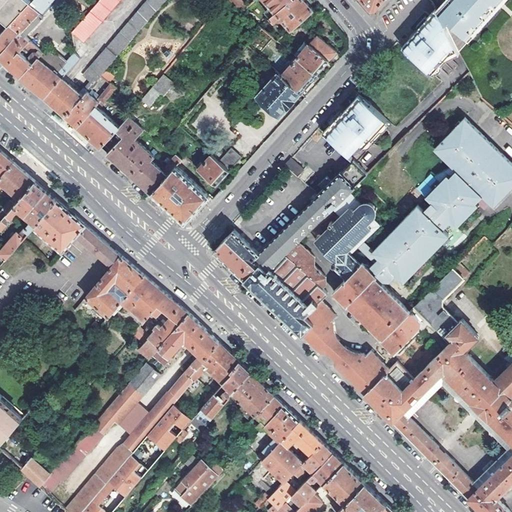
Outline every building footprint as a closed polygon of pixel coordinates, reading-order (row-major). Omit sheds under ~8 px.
[(0,0),(0,13),(6,19),(10,23),(29,0),(0,0)] [(29,0),(10,23),(20,31),(25,35),(45,12),(44,11),(54,0),(29,0)] [(99,0),(72,32),(83,42),(118,0),(99,0)] [(99,77),(165,0),(147,0),(89,69),(93,72),(99,77)] [(227,0),(242,12),(246,8),(247,7),(241,0),(227,0)] [(270,17),(289,0),(266,0),(271,5),(265,11),(270,17)] [(305,0),(289,0),(270,17),(274,21),(280,16),(291,29),(313,9),(305,0)] [(365,0),(372,8),(376,9),(383,0),(365,0)] [(402,46),(433,73),(456,49),(458,51),(474,34),(471,32),(491,10),(490,9),(495,3),(492,1),(493,0),(447,0),(437,11),(435,9),(402,46)] [(443,0),(435,9),(437,11),(447,0),(498,0),(495,3),(490,9),(491,10),(471,32),(474,34),(504,0),(443,0)] [(246,8),(242,12),(259,26),(263,22),(246,8)] [(0,54),(20,31),(10,23),(0,34),(0,54)] [(21,77),(44,52),(43,51),(25,35),(20,31),(0,54),(0,56),(10,66),(17,73),(21,77)] [(44,52),(21,77),(34,87),(46,97),(63,77),(80,57),(75,53),(68,61),(56,51),(65,41),(58,34),(43,51),(44,52)] [(298,57),(317,73),(338,50),(319,34),(310,44),(306,41),(294,54),(298,57)] [(282,75),(300,92),(317,73),(298,57),(282,75)] [(63,77),(46,97),(56,106),(66,115),(87,90),(99,77),(93,72),(84,83),(86,85),(80,92),(63,77)] [(161,73),(141,98),(150,106),(160,94),(162,97),(173,84),(161,73)] [(282,75),(279,73),(260,95),(280,114),(300,92),(282,75)] [(97,99),(100,102),(103,99),(105,101),(117,88),(111,82),(100,95),(97,99)] [(87,90),(66,115),(76,123),(78,125),(96,106),(100,102),(97,99),(100,95),(95,91),(92,95),(87,90)] [(345,109),(324,132),(353,158),(354,160),(389,121),(359,94),(345,109)] [(96,106),(78,125),(82,129),(101,146),(117,130),(120,127),(96,106)] [(55,115),(53,117),(61,123),(63,120),(56,114),(55,115)] [(129,116),(120,127),(117,130),(123,136),(108,152),(110,154),(120,163),(140,142),(136,139),(145,129),(129,116)] [(511,167),(460,121),(455,126),(454,125),(451,129),(452,130),(431,153),(449,169),(453,174),(447,180),(444,178),(438,185),(432,180),(423,190),(429,195),(423,202),(429,207),(422,215),(416,210),(375,255),(373,257),(380,263),(378,266),(373,272),(378,278),(377,280),(360,263),(359,264),(350,255),(358,247),(362,244),(382,222),(375,215),(378,212),(379,210),(380,207),(380,204),(379,201),(376,199),(373,197),(371,196),(368,196),(364,197),(362,199),(361,201),(350,190),(334,206),(342,213),(317,239),(336,259),(332,263),(343,273),(335,281),(339,284),(334,290),(347,303),(349,301),(384,335),(382,337),(395,350),(416,330),(419,333),(430,322),(414,306),(408,313),(381,286),(383,285),(392,286),(398,279),(406,286),(448,239),(442,234),(450,225),(456,231),(477,207),(475,205),(481,198),(492,208),(511,185),(511,167)] [(155,156),(140,142),(120,163),(136,178),(152,192),(178,166),(173,161),(163,170),(151,160),(155,156)] [(216,157),(229,170),(242,156),(232,147),(223,157),(220,153),(216,157)] [(0,176),(13,161),(0,149),(0,176)] [(217,183),(229,170),(216,157),(212,154),(199,168),(217,183)] [(187,157),(178,166),(152,192),(159,199),(168,207),(177,215),(186,222),(186,221),(209,196),(183,172),(193,162),(187,157)] [(291,157),(285,164),(297,176),(304,169),(291,157)] [(234,229),(215,249),(252,284),(303,332),(314,321),(306,313),(321,298),(327,291),(322,286),(287,253),(299,241),(334,206),(350,190),(367,173),(354,160),(353,158),(332,180),(327,176),(318,185),(322,189),(317,194),(318,196),(260,253),(234,229)] [(8,212),(35,180),(24,170),(13,161),(0,176),(0,181),(17,195),(12,202),(9,199),(2,207),(8,212)] [(453,174),(449,169),(432,180),(438,185),(444,178),(447,180),(453,174)] [(18,208),(26,214),(47,190),(44,188),(35,180),(8,212),(0,221),(0,228),(2,230),(13,216),(12,215),(18,208)] [(30,230),(33,226),(57,199),(47,190),(26,214),(33,220),(26,227),(30,230)] [(63,251),(77,235),(87,224),(57,199),(33,226),(63,251)] [(122,255),(87,224),(77,235),(113,266),(122,255)] [(30,230),(26,227),(21,234),(18,232),(0,252),(0,253),(6,258),(30,230)] [(299,241),(287,253),(322,286),(326,281),(326,275),(315,264),(314,255),(299,241)] [(375,255),(362,244),(358,247),(378,266),(380,263),(373,257),(375,255)] [(122,255),(113,266),(84,299),(88,303),(91,298),(110,315),(122,300),(144,274),(131,262),(122,255)] [(460,261),(453,268),(463,278),(470,271),(460,261)] [(432,460),(469,496),(479,486),(403,411),(443,371),(511,438),(511,396),(511,395),(511,394),(511,349),(506,356),(511,361),(511,362),(495,380),(464,350),(476,337),(459,320),(457,322),(442,307),(442,299),(463,278),(453,268),(414,306),(430,322),(450,341),(415,376),(398,359),(389,367),(365,392),(432,460)] [(161,288),(144,274),(122,300),(144,319),(153,309),(158,313),(163,307),(169,313),(168,314),(170,316),(162,326),(159,324),(156,324),(154,326),(155,328),(151,333),(138,347),(151,357),(152,355),(189,312),(178,303),(161,288)] [(336,314),(321,298),(306,313),(314,321),(303,332),(321,350),(324,349),(327,350),(334,357),(336,360),(336,363),(365,392),(389,367),(371,350),(367,353),(364,350),(353,350),(348,347),(342,343),(339,338),(337,331),(335,321),(332,318),(336,314)] [(70,511),(82,511),(85,508),(101,490),(118,470),(123,464),(131,454),(134,450),(174,404),(194,379),(190,376),(219,341),(189,312),(152,355),(155,358),(157,356),(165,362),(183,340),(199,354),(185,369),(185,373),(166,396),(164,396),(124,444),(118,449),(67,509),(70,511)] [(143,341),(151,333),(141,324),(133,333),(143,341)] [(190,376),(194,379),(205,366),(222,383),(231,373),(230,371),(239,361),(219,341),(190,376)] [(231,373),(222,383),(228,389),(224,393),(226,395),(222,399),(220,397),(219,399),(213,394),(193,418),(198,423),(203,417),(206,420),(209,417),(212,419),(230,399),(228,397),(232,393),(251,372),(239,361),(230,371),(231,373)] [(52,474),(43,486),(50,493),(61,480),(64,481),(115,420),(119,423),(160,374),(146,363),(52,474)] [(511,438),(443,371),(403,411),(479,486),(511,453),(511,438)] [(274,395),(251,372),(232,393),(244,404),(239,409),(250,421),(255,415),(274,395)] [(0,443),(25,414),(2,394),(1,395),(0,394),(0,443)] [(285,405),(274,395),(255,415),(261,421),(257,425),(262,429),(285,405)] [(134,450),(152,466),(191,420),(174,404),(134,450)] [(300,420),(285,405),(262,429),(258,433),(262,437),(268,430),(276,438),(259,457),(263,461),(300,420)] [(315,434),(300,420),(263,461),(285,482),(293,473),(323,442),(315,434)] [(325,444),(323,442),(293,473),(300,479),(309,469),(313,474),(333,452),(325,444)] [(22,448),(13,458),(24,467),(32,457),(22,448)] [(131,454),(149,469),(152,466),(134,450),(131,454)] [(313,474),(296,492),(290,498),(296,505),(290,511),(288,510),(285,511),(297,511),(315,494),(307,487),(315,479),(323,486),(325,484),(344,463),(336,454),(333,452),(313,474)] [(469,496),(484,511),(511,511),(498,497),(511,482),(511,453),(479,486),(469,496)] [(134,474),(140,479),(149,469),(131,454),(123,464),(134,474)] [(32,457),(24,467),(33,476),(43,486),(52,474),(32,457)] [(208,466),(202,460),(175,490),(192,505),(219,476),(215,473),(208,466)] [(215,473),(219,468),(213,462),(208,466),(215,473)] [(337,511),(365,483),(344,463),(325,484),(341,499),(333,508),(336,511),(337,511)] [(123,464),(118,470),(129,480),(134,474),(123,464)] [(111,498),(118,505),(135,485),(129,480),(118,470),(101,490),(111,498)] [(296,492),(285,482),(266,502),(276,511),(277,511),(290,498),(296,492)] [(365,483),(337,511),(350,511),(352,510),(353,511),(378,511),(387,504),(365,483)] [(101,490),(85,508),(89,511),(98,511),(111,498),(101,490)] [(315,494),(297,511),(312,511),(323,502),(315,494)]
